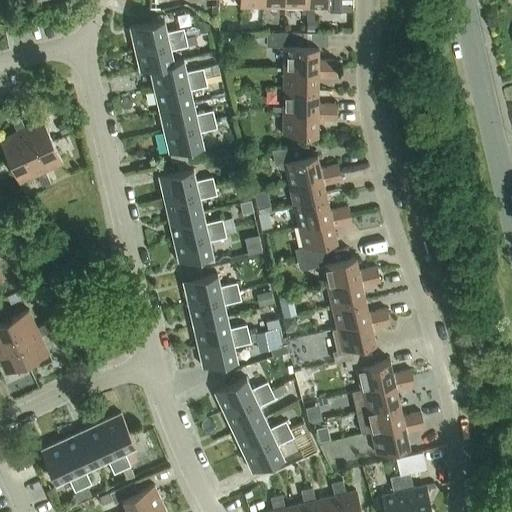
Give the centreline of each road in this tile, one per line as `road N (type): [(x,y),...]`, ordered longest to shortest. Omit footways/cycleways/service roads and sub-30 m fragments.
road 1 (residential): [(456,511),(449,403),(370,131),(363,0)]
road 2 (residential): [(154,366),(83,45)]
road 3 (residential): [(502,177),(463,0)]
road 4 (residential): [(0,423),(154,366)]
road 5 (residential): [(212,511),(154,366)]
